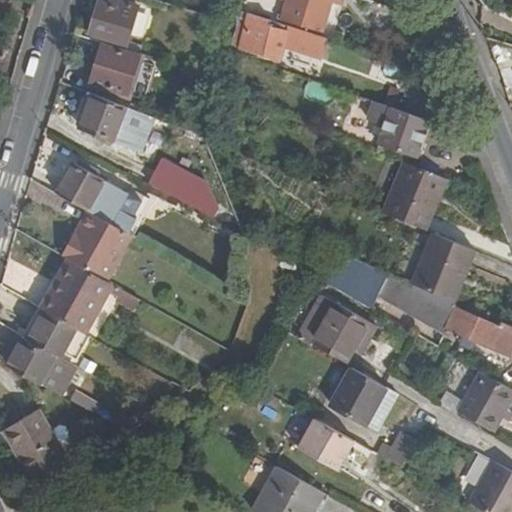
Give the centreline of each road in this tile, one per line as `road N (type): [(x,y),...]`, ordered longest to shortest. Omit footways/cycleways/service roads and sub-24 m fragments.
road 1 (residential): [(0,209),(64,0)]
road 2 (secondary): [(511,182),(442,0)]
